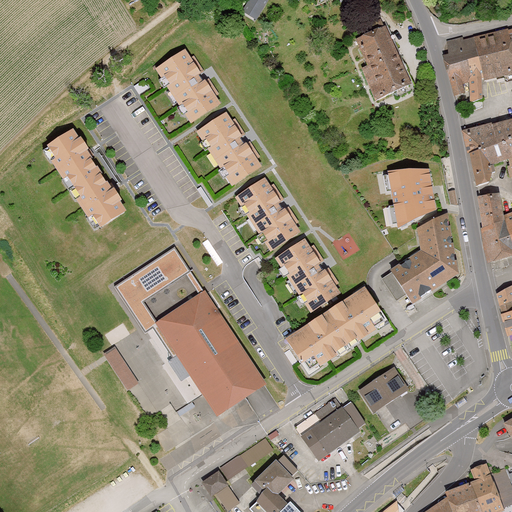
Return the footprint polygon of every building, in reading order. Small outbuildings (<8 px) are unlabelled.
[(249,0),(242,13),(256,21),(268,0),(249,0)] [(362,70),(375,101),(411,86),(386,27),(356,40),(367,67),(362,70)] [(511,29),(475,36),(483,80),(511,73),(511,47),(511,44),(511,29)] [(482,100),(483,80),(475,36),(447,42),(449,54),(446,55),(458,95),(464,93),(461,82),(470,80),(471,102),(482,100)] [(220,105),(184,51),(156,70),(191,124),(220,105)] [(232,188),(262,168),(226,114),(196,134),(232,188)] [(511,120),(501,123),(508,160),(511,179),(511,120)] [(490,166),(508,160),(501,123),(464,132),(476,186),(487,184),(491,177),(490,166)] [(94,231),(125,212),(111,189),(89,154),(74,130),(48,146),(50,149),(44,152),(94,231)] [(429,170),(388,173),(398,229),(436,212),(429,170)] [(270,252),(299,233),(264,180),(235,199),(270,252)] [(481,221),(502,217),(498,195),(477,199),(481,221)] [(511,213),(502,217),(511,242),(511,213)] [(420,251),(458,275),(447,214),(417,229),(420,251)] [(511,264),(511,242),(502,217),(481,221),(493,271),(511,264)] [(340,295),(305,240),(275,259),(310,314),(340,295)] [(412,304),(458,275),(420,251),(390,270),(392,274),(382,280),(396,301),(405,295),(412,304)] [(501,316),(511,313),(511,286),(497,295),(501,316)] [(308,375),(387,323),(364,288),(297,333),(285,341),(301,365),(308,375)] [(217,416),(265,385),(204,291),(156,323),(178,357),(169,363),(180,381),(190,375),(217,416)] [(511,336),(511,313),(501,316),(507,337),(511,336)] [(104,355),(128,389),(137,383),(114,349),(104,355)] [(372,413),(408,390),(393,368),(358,391),(372,413)] [(0,395),(0,412),(12,406),(5,393),(0,395)] [(319,460),(359,431),(336,400),(296,428),(319,460)] [(8,425),(19,439),(31,429),(21,416),(8,425)] [(511,439),(511,438),(511,419),(503,424),(511,439)] [(271,450),(265,440),(221,468),(227,478),(271,450)] [(29,450),(38,464),(51,454),(42,441),(29,450)] [(276,511),(285,504),(276,494),(292,479),(291,477),(297,471),(282,456),(276,462),(275,461),(254,481),(265,492),(255,501),(257,502),(250,509),(252,511),(276,511)] [(472,470),(476,482),(491,476),(486,465),(472,470)] [(506,471),(491,476),(503,507),(511,503),(511,490),(509,482),(511,480),(511,474),(508,476),(506,471)] [(211,496),(227,486),(218,472),(202,483),(211,496)] [(476,482),(471,484),(481,511),(502,511),(504,511),(503,507),(491,476),(476,482)] [(445,494),(447,497),(452,511),(481,511),(471,484),(445,494)] [(228,511),(239,503),(228,487),(216,495),(228,511)] [(452,511),(447,497),(428,511),(452,511)]
